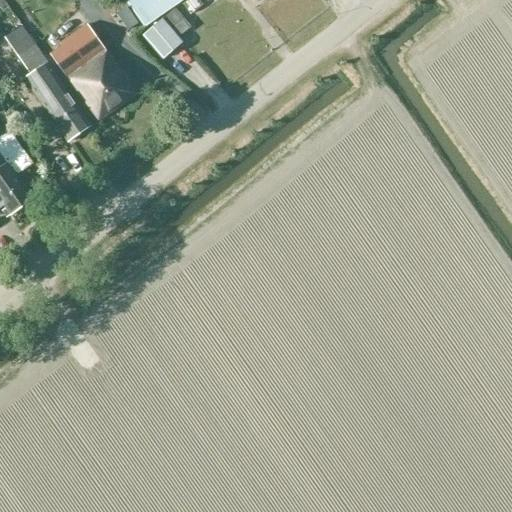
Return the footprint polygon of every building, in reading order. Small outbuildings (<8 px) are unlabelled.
[(132,0),(127,4),(145,29),(186,0),(132,0)] [(199,0),(189,0),(184,4),(190,14),(203,5),(199,0)] [(191,28),(175,9),(142,37),(163,61),(184,43),(179,38),(191,28)] [(96,123),(135,96),(88,27),(61,45),(64,49),(52,57),(96,123)] [(6,38),(19,57),(28,51),(36,47),(23,28),(6,38)] [(91,126),(49,65),(36,47),(28,51),(19,57),(32,77),(26,81),(69,142),(91,126)] [(42,130),(38,124),(27,132),(23,126),(18,129),(26,141),(42,130)] [(0,211),(3,210),(10,219),(32,203),(13,177),(24,169),(33,163),(10,132),(0,139),(0,211)]
